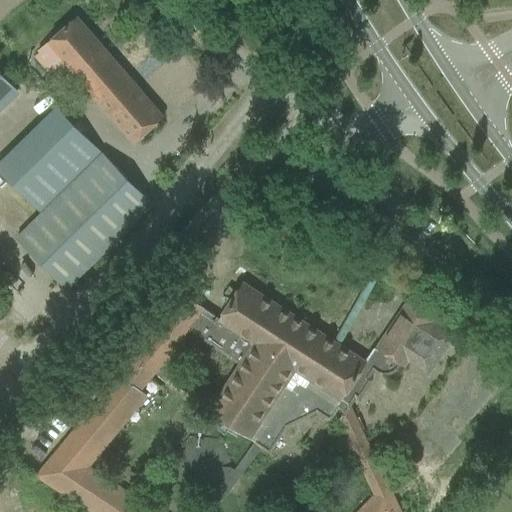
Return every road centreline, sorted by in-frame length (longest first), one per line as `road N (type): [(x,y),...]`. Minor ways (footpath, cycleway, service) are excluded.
road 1 (track): [(306,109),(257,148),(26,407),(0,451)]
road 2 (secondary): [(410,103),(511,218)]
road 3 (secondary): [(343,0),(410,103)]
